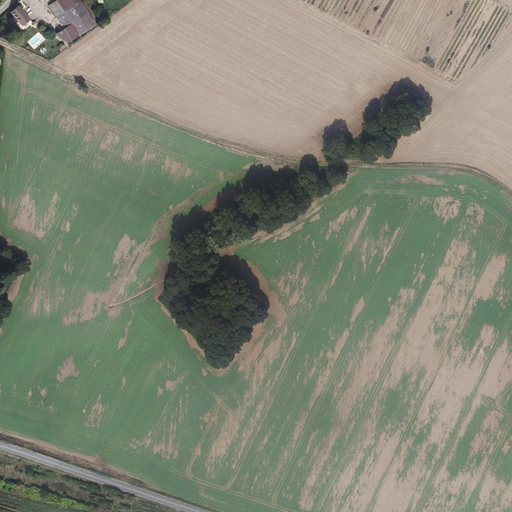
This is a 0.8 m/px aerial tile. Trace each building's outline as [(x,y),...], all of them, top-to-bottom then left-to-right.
[(71,3),(69,0),(46,0),(50,5),(56,14),(71,3)] [(65,28),(81,17),(71,3),(56,14),(50,5),(41,11),(57,34),(65,28)] [(10,11),(2,17),(16,35),(23,29),(10,11)] [(81,17),(65,28),(72,39),(89,28),(81,17)] [(57,34),(47,41),(61,47),(72,39),(65,28),(57,34)]
